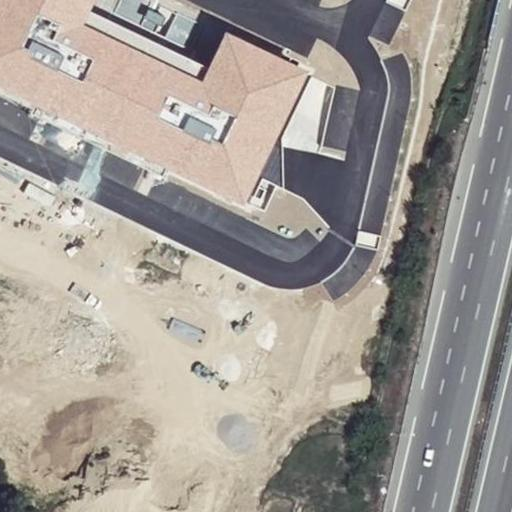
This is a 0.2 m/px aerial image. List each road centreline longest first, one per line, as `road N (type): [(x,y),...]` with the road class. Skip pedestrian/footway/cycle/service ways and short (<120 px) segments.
road 1 (motorway): [(511,94),(440,469)]
road 2 (motorway): [(511,167),(440,469)]
